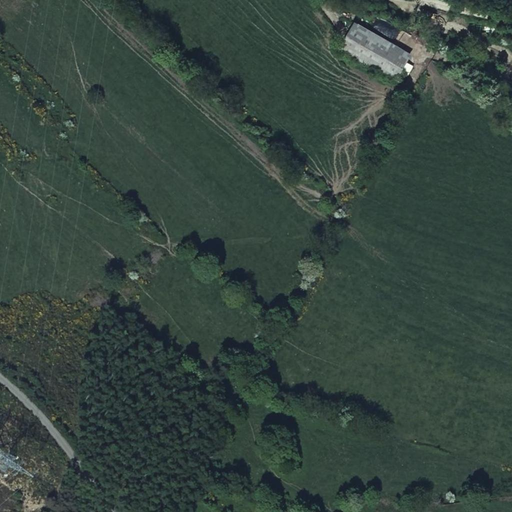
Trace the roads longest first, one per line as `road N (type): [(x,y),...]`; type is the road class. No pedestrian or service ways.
road 1 (unclassified): [(0,375),(60,419),(110,480),(119,511)]
road 2 (track): [(393,0),(511,91)]
road 3 (track): [(365,0),(511,23)]
